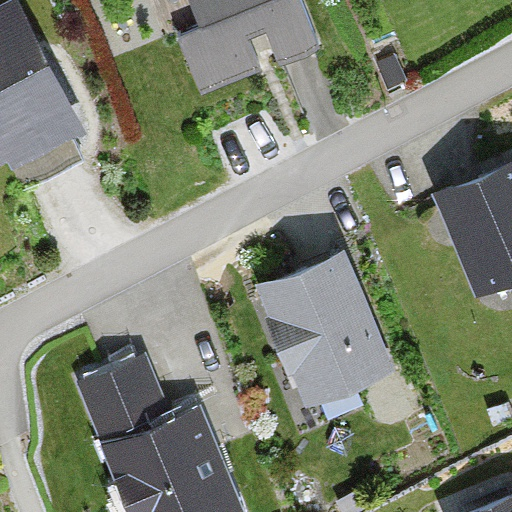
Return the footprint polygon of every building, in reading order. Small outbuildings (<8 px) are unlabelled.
[(36,0),(17,0),(0,9),(0,172),(101,117),(36,0)] [(187,0),(197,23),(176,32),(200,90),(259,66),(245,33),(260,27),(274,61),(320,41),(303,0),(187,0)] [(511,164),(476,179),(511,268),(511,164)] [(391,231),(293,268),(340,394),(438,357),(391,231)] [(111,373),(131,429),(202,405),(182,348),(111,373)] [(202,405),(131,429),(158,504),(173,498),(178,511),(275,511),(234,393),(202,405)] [(0,511),(18,511),(0,474),(0,511)] [(511,511),(511,493),(477,510),(478,511),(511,511)]
